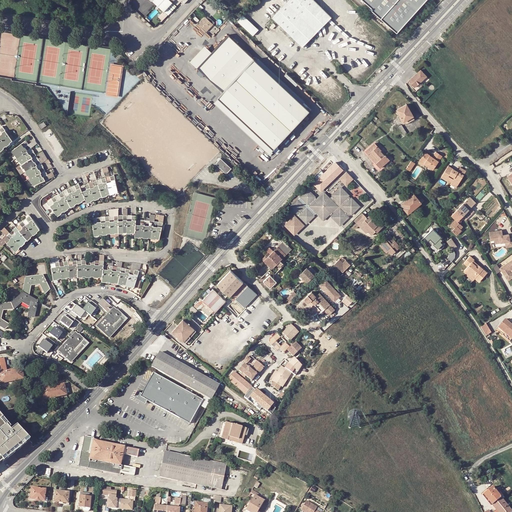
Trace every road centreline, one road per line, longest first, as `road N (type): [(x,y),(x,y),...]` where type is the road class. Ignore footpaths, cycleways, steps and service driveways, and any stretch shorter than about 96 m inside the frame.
road 1 (residential): [(48,229),(101,206),(163,203),(170,208),(167,247),(158,255),(58,252),(46,236)]
road 2 (secondary): [(149,334),(326,143)]
road 3 (residential): [(93,396),(31,357),(30,337),(80,290),(121,291),(156,319)]
road 4 (secondary): [(323,140),(156,319)]
road 5 (secondary): [(454,0),(323,140)]
road 6 (unclassified): [(511,213),(480,165),(391,75)]
road 7 (unclassified): [(439,275),(381,194),(326,143)]
road 8 (residential): [(28,202),(66,173),(7,99)]
road 9 (track): [(511,385),(439,275)]
road 10 (unclassified): [(0,19),(123,37)]
